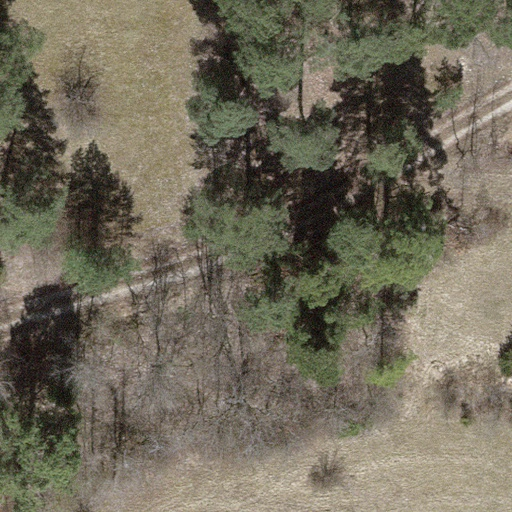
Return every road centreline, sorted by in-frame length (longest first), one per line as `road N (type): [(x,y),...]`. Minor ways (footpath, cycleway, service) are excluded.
road 1 (track): [(511,100),(259,232),(0,318)]
road 2 (track): [(364,183),(511,186)]
